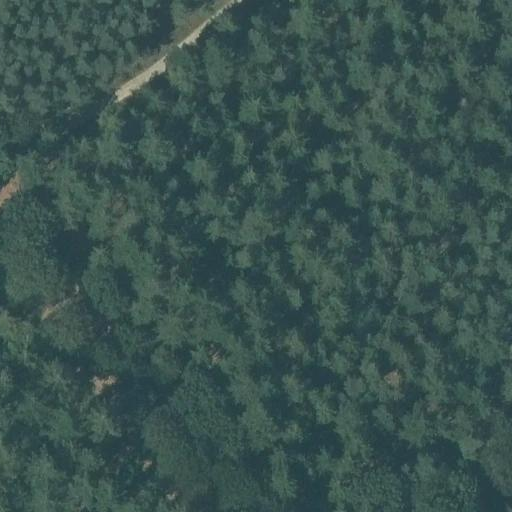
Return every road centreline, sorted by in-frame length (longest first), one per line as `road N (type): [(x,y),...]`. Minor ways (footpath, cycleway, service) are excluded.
road 1 (track): [(227,511),(169,420),(0,238)]
road 2 (track): [(0,154),(122,88),(229,0)]
road 3 (track): [(335,511),(511,414)]
